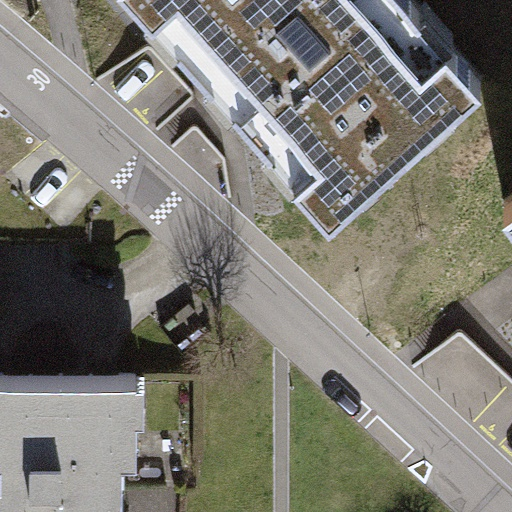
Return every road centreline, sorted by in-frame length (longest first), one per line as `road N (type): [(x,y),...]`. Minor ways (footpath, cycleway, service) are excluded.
road 1 (residential): [(0,87),(494,511)]
road 2 (unknown): [(274,322),(511,65)]
